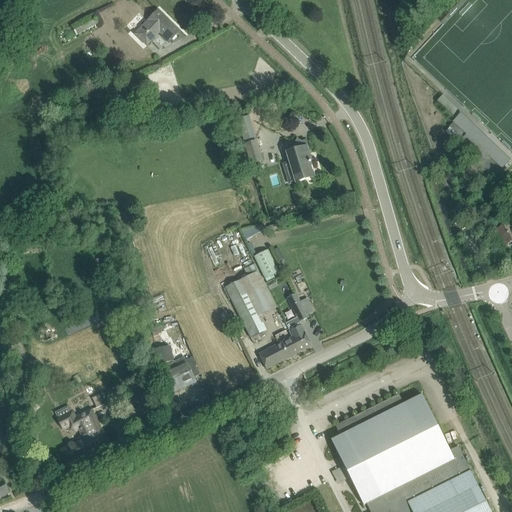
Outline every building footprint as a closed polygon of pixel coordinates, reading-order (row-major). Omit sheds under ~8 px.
[(159,10),(135,35),(146,46),(160,32),(169,42),(180,31),(173,25),(172,26),(163,17),(165,16),(159,10)] [(72,27),(77,36),(99,24),(93,15),(72,27)] [(128,44),(119,49),(123,56),(132,51),(128,44)] [(455,118),(459,113),(441,97),(437,101),(455,118)] [(493,178),(509,161),(461,115),(449,127),(462,139),(458,144),(493,178)] [(260,154),(256,141),(245,144),(251,165),(262,161),(260,154)] [(296,182),(304,180),(314,177),(309,163),(311,162),(311,161),(309,161),(307,154),(308,154),(306,148),(308,147),(296,150),(294,144),(293,144),(295,151),(287,153),(296,182)] [(496,230),(506,245),(511,241),(511,225),(510,222),(496,230)] [(236,231),(203,245),(212,268),(239,257),(235,248),(230,251),(226,241),(232,238),(240,256),(245,254),(236,231)] [(268,250),(253,258),(255,262),(259,269),(264,280),(279,273),(268,250)] [(259,272),(226,288),(246,329),(251,338),(265,331),(258,317),(276,308),(272,299),(263,281),(259,272)] [(297,318),(285,324),(293,338),(294,337),(297,344),(295,345),(299,352),(311,346),(304,332),(299,322),(308,318),(307,315),(305,312),(311,309),(307,299),(300,303),(292,307),(297,318)] [(178,323),(169,327),(177,346),(186,342),(178,323)] [(277,346),(259,355),(266,369),(284,360),(299,352),(295,345),(297,344),(294,337),(293,338),(291,338),(277,346)] [(15,365),(25,362),(28,361),(23,343),(10,347),(15,365)] [(170,347),(156,350),(159,366),(174,362),(170,347)] [(194,378),(189,369),(184,359),(177,362),(179,367),(163,375),(172,393),(189,386),(187,381),(194,378)] [(98,395),(92,398),(97,408),(103,405),(98,395)] [(450,451),(422,395),(404,404),(399,395),(336,426),(340,436),(331,441),(363,505),(366,504),(370,511),(490,511),(458,447),(450,451)] [(72,413),(70,413),(67,407),(56,412),(59,419),(58,419),(63,429),(70,426),(72,430),(75,431),(79,429),(84,440),(74,445),(73,444),(72,444),(71,444),(70,444),(70,445),(69,445),(69,446),(69,447),(67,448),(74,464),(75,463),(74,462),(108,446),(101,432),(99,432),(97,427),(98,426),(91,411),(75,419),(72,413)] [(269,421),(264,412),(248,420),(252,427),(248,429),(252,436),(257,433),(254,428),(269,421)] [(0,449),(15,445),(12,435),(0,438),(0,449)] [(0,498),(10,494),(3,479),(0,480),(0,498)] [(320,499),(305,499),(305,511),(320,511),(320,499)]
